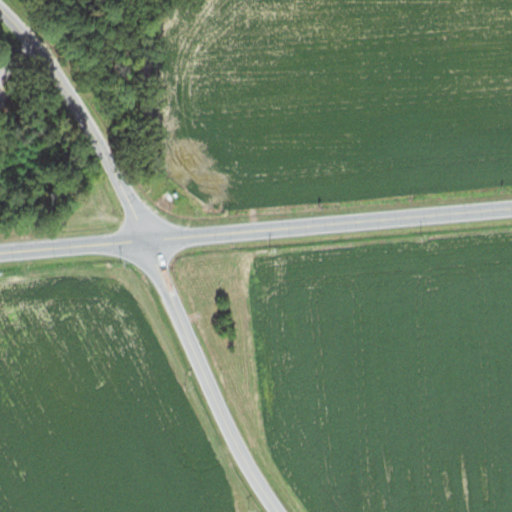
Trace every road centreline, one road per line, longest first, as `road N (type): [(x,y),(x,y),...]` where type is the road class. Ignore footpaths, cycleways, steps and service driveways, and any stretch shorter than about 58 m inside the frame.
road 1 (primary): [(511,206),(0,252)]
road 2 (tertiary): [(277,511),(224,420),(144,240)]
road 3 (residential): [(0,19),(41,64),(144,240)]
